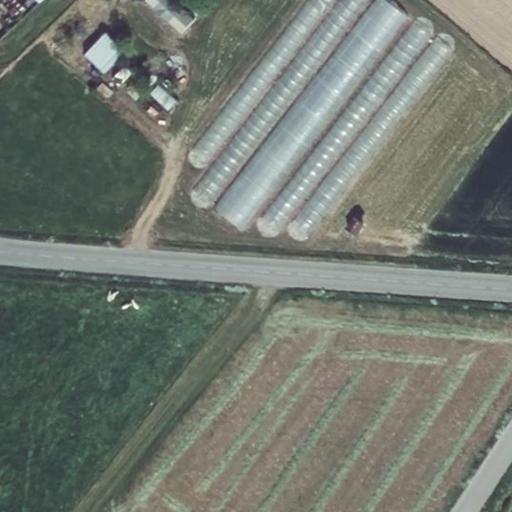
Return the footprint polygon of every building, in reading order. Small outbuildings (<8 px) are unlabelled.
[(152,0),(185,30),(196,18),(177,0),(152,0)] [(392,0),(367,0),(219,207),(248,227),(405,9),(392,0)] [(281,228),(428,29),(411,17),(265,216),(281,228)] [(106,29),(87,51),(108,69),(127,48),(106,29)] [(230,132),(198,191),(216,201),(249,142),(230,132)] [(351,133),(296,224),(314,235),(368,144),(351,133)] [(362,227),(354,222),(344,232),(352,238),(362,227)]
